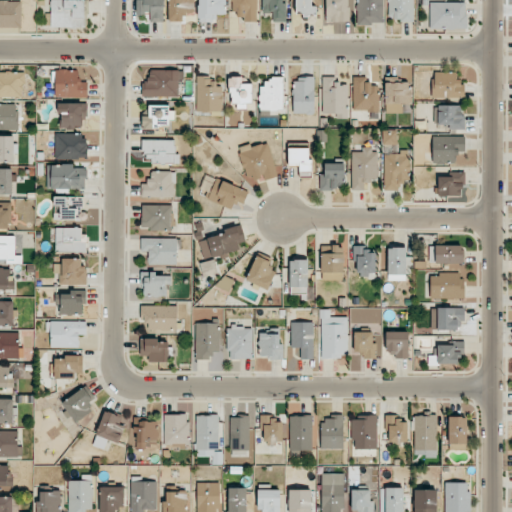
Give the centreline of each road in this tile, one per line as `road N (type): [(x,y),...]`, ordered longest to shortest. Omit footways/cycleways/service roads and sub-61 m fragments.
road 1 (residential): [(490,0),(493,511)]
road 2 (residential): [(0,47),(491,47)]
road 3 (residential): [(120,376),(119,0)]
road 4 (residential): [(493,384),(143,386),(120,376)]
road 5 (residential): [(493,218),(275,217)]
